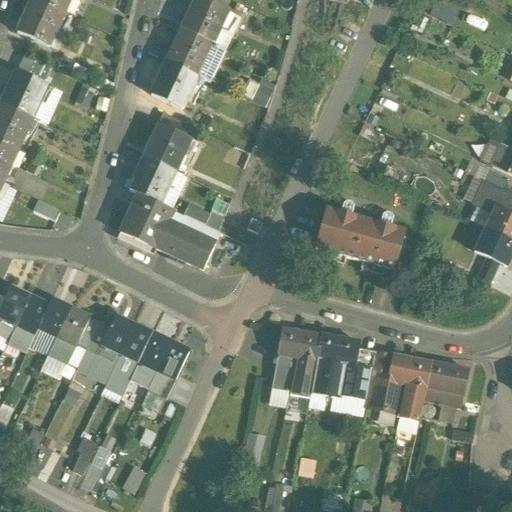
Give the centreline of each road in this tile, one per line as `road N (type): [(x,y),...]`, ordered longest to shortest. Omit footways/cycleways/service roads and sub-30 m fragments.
road 1 (residential): [(387,0),(251,291)]
road 2 (residential): [(88,259),(149,0)]
road 3 (residential): [(495,344),(464,351),(251,291)]
road 4 (residential): [(232,327),(147,511)]
road 5 (residential): [(232,327),(88,259)]
